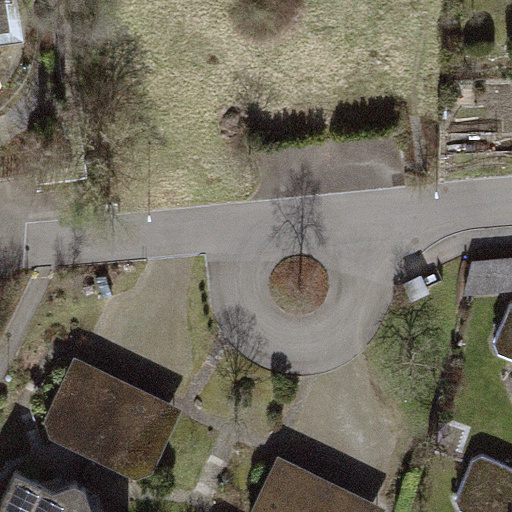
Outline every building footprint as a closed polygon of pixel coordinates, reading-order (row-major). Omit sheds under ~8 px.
[(25,0),(0,0),(0,49),(31,47),(25,0)] [(511,297),(501,302),(485,340),(488,352),(511,362),(511,455),(508,466),(510,470),(511,473),(511,297)] [(172,407),(63,360),(30,437),(139,484),(172,407)] [(511,511),(511,473),(510,470),(474,455),(462,458),(446,497),(450,509),(456,511),(511,511)] [(376,511),(378,508),(268,458),(243,511),(376,511)] [(0,511),(50,511),(56,500),(2,474),(0,478),(0,511)] [(79,511),(60,503),(55,511),(79,511)]
